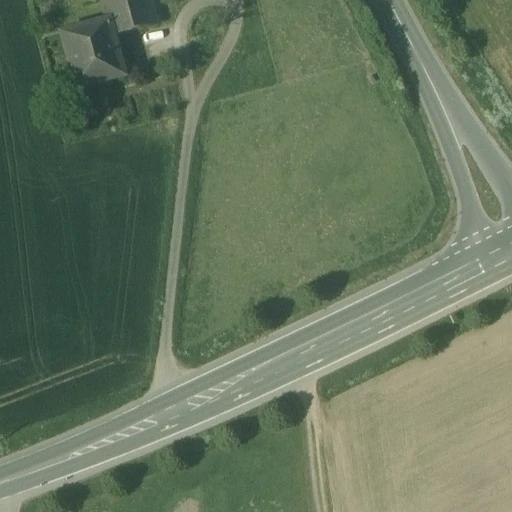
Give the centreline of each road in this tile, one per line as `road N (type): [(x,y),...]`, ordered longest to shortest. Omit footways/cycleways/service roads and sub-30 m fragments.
road 1 (primary): [(511,251),(163,422),(0,487)]
road 2 (primary): [(391,0),(511,242)]
